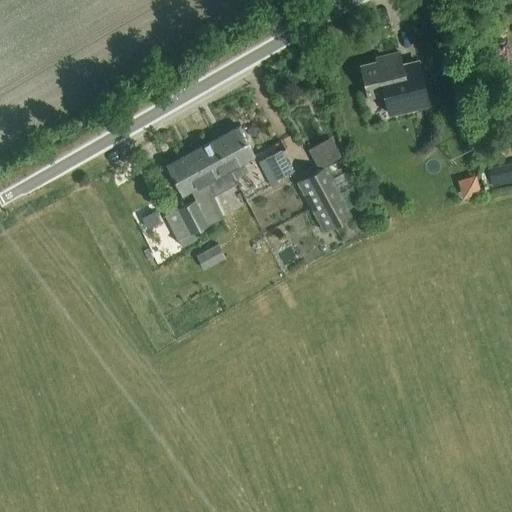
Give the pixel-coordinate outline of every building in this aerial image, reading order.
[(428,105),(419,70),(417,61),(402,64),(399,53),(381,57),(382,61),(360,66),(367,99),(385,95),(389,114),(428,105)] [(214,140),(230,169),(254,156),(239,127),(214,140)] [(235,179),(230,169),(214,140),(190,153),(206,182),(211,192),(213,196),(237,183),(235,179)] [(280,151),(265,158),(258,162),(271,187),(278,184),(277,180),(291,173),(280,151)] [(211,192),(206,182),(190,153),(166,166),(181,195),(193,189),(198,199),(211,192)] [(325,167),(315,173),(297,182),(323,230),(351,215),(325,167)] [(481,194),(477,175),(456,179),(460,198),(481,194)] [(207,225),(194,200),(175,209),(189,235),(207,225)] [(175,209),(163,216),(176,242),(189,235),(175,209)] [(217,244),(195,256),(204,271),(225,259),(217,244)]
